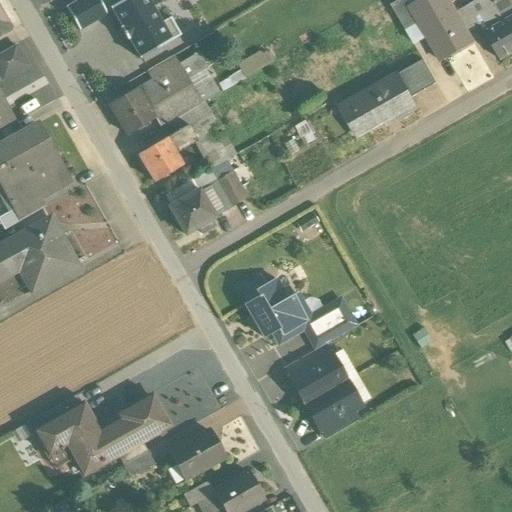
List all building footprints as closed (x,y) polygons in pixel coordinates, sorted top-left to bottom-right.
[(99,3),(97,0),(81,0),(66,9),(79,32),(107,16),(105,12),(99,3)] [(110,9),(126,0),(125,0),(104,0),(99,3),(105,12),(110,9)] [(126,0),(110,9),(121,29),(119,30),(126,43),(128,42),(139,61),(180,38),(170,20),(161,25),(152,9),(165,1),(164,0),(126,0)] [(412,9),(406,0),(401,0),(391,6),(407,32),(419,25),(410,10),(412,9)] [(426,0),(412,9),(410,10),(419,25),(440,62),(473,42),(469,34),(457,14),(448,0),(426,0)] [(490,0),(479,0),(468,7),(480,27),(485,34),(505,23),(490,0)] [(511,18),(511,0),(490,0),(505,23),(511,18)] [(480,27),(468,7),(457,14),(469,34),(480,27)] [(511,35),(505,23),(485,34),(501,63),(511,56),(511,35)] [(15,46),(0,54),(0,76),(2,80),(26,67),(15,46)] [(263,51),(237,63),(244,76),(269,64),(263,51)] [(137,91),(153,118),(159,114),(166,125),(203,103),(221,93),(199,56),(176,70),(169,59),(148,71),(154,81),(137,91)] [(424,61),(397,76),(411,100),(437,84),(424,61)] [(397,76),(347,105),(336,112),(354,141),(364,135),(395,116),(398,121),(416,110),(411,100),(397,76)] [(153,118),(137,91),(108,108),(125,135),(153,118)] [(171,151),(191,139),(210,171),(227,161),(210,133),(218,128),(203,103),(166,125),(172,135),(164,140),(171,151)] [(2,116),(0,117),(0,132),(10,126),(3,114),(1,115),(2,116)] [(0,132),(0,147),(17,138),(10,126),(0,132)] [(17,138),(0,147),(0,186),(0,187),(49,159),(54,156),(37,126),(17,138)] [(164,140),(137,156),(154,184),(181,167),(171,151),(164,140)] [(49,159),(0,187),(14,211),(20,208),(21,209),(38,199),(38,200),(64,185),(49,159)] [(215,182),(214,183),(230,209),(246,200),(230,173),(215,182)] [(197,190),(168,208),(185,236),(197,229),(201,235),(213,228),(210,221),(214,219),(198,192),(197,190)] [(38,199),(21,209),(20,208),(14,211),(13,212),(19,223),(43,209),(38,200),(38,199)] [(50,220),(0,247),(0,274),(24,262),(39,288),(77,267),(50,220)] [(296,294),(291,297),(286,299),(276,281),(264,287),(259,278),(240,289),(249,304),(244,307),(262,338),(272,333),(278,345),(303,330),(315,351),(320,348),(323,347),(351,330),(350,329),(355,326),(340,300),(310,317),(296,294)] [(315,351),(285,368),(291,379),(329,357),(323,347),(320,348),(315,351)] [(291,379),(289,380),(304,405),(345,381),(331,356),(329,357),(291,379)] [(345,381),(304,405),(319,430),(320,429),(351,411),(360,406),(345,381)] [(74,398),(35,420),(41,430),(80,408),(74,398)] [(127,418),(98,435),(82,407),(80,408),(41,430),(53,451),(65,445),(82,476),(116,457),(122,467),(147,453),(141,443),(167,428),(150,399),(124,413),(127,418)] [(351,411),(320,429),(326,440),(357,422),(351,411)] [(208,430),(169,453),(185,481),(225,459),(208,430)] [(147,453),(122,467),(130,480),(154,466),(147,453)] [(246,472),(213,491),(213,493),(195,503),(195,505),(199,511),(218,511),(223,509),(224,511),(242,511),(262,500),(246,472)] [(208,483),(182,498),(188,509),(195,505),(195,503),(213,493),(213,491),(208,483)]
